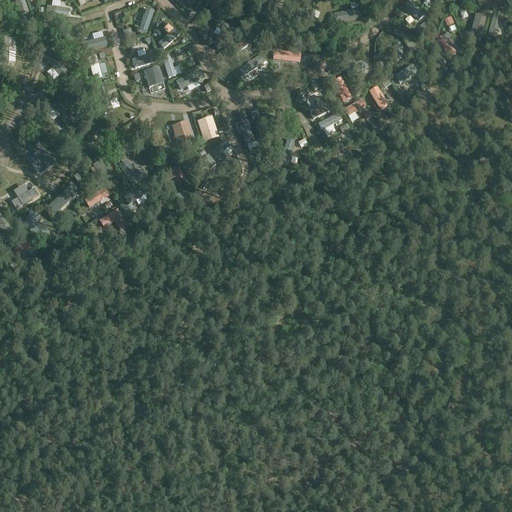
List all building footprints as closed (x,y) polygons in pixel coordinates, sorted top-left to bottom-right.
[(225,2),(227,3),(230,6),(235,2),(233,0),(217,0),(211,5),(216,10),(225,2)] [(261,0),(278,12),(284,5),(277,0),(261,0)] [(426,16),(411,0),(406,5),(420,21),(426,16)] [(45,7),(44,13),(61,17),(63,12),(45,7)] [(333,15),(335,24),(361,19),(359,9),(333,15)] [(290,20),(315,30),(319,21),(293,11),(290,20)] [(140,37),(150,40),(156,16),(146,13),(140,37)] [(470,40),(481,43),(488,18),(477,15),(470,40)] [(488,37),(497,39),(503,18),(494,16),(488,37)] [(8,63),(8,53),(9,37),(0,36),(0,63),(8,64),(8,63)] [(460,53),(443,36),(437,43),(453,59),(460,53)] [(102,40),(81,45),(83,52),(104,48),(102,40)] [(51,69),(58,76),(59,77),(66,71),(48,50),(41,57),(51,69)] [(274,51),(273,61),(300,64),(301,55),(274,51)] [(86,58),(88,66),(112,60),(110,52),(86,58)] [(431,57),(444,67),(448,63),(435,52),(431,57)] [(156,63),(153,54),(131,61),(134,70),(156,63)] [(239,70),(244,78),(266,63),(261,56),(239,70)] [(176,77),(170,58),(162,60),(168,80),(176,77)] [(367,67),(364,60),(344,69),(347,76),(367,67)] [(418,74),(413,66),(394,77),(399,85),(418,74)] [(158,69),(145,73),(148,85),(149,89),(153,87),(163,84),(158,69)] [(180,92),(202,80),(197,71),(175,83),(180,92)] [(332,83),(343,104),(352,100),(341,78),(332,83)] [(113,112),(105,88),(97,90),(104,115),(113,112)] [(369,93),(380,112),(389,107),(377,88),(369,93)] [(348,117),(366,107),(362,100),(344,111),(348,117)] [(315,101),(309,103),(311,110),(317,108),(315,101)] [(51,109),(57,117),(68,130),(76,124),(58,102),(50,108),(51,109)] [(318,125),(322,132),(342,121),(338,115),(318,125)] [(199,125),(204,147),(220,144),(215,121),(199,125)] [(179,147),(192,143),(187,126),(174,130),(179,147)] [(288,164),(294,142),(287,140),(281,162),(288,164)] [(34,153),(42,163),(43,162),(48,168),(55,162),(37,141),(30,147),(35,153),(34,153)] [(126,161),(118,166),(131,187),(146,178),(141,170),(135,174),(126,161)] [(186,181),(177,167),(160,177),(165,185),(174,179),(178,185),(186,181)] [(74,196),(66,188),(47,207),(55,214),(74,196)] [(10,202),(15,210),(38,196),(33,189),(27,192),(16,198),(17,199),(10,202)] [(92,214),(112,202),(105,192),(86,204),(92,214)] [(116,210),(98,221),(103,229),(113,223),(119,232),(127,227),(116,210)] [(33,212),(24,227),(47,241),(52,233),(37,224),(41,217),(33,212)] [(0,213),(0,229),(9,240),(17,234),(0,213)]
